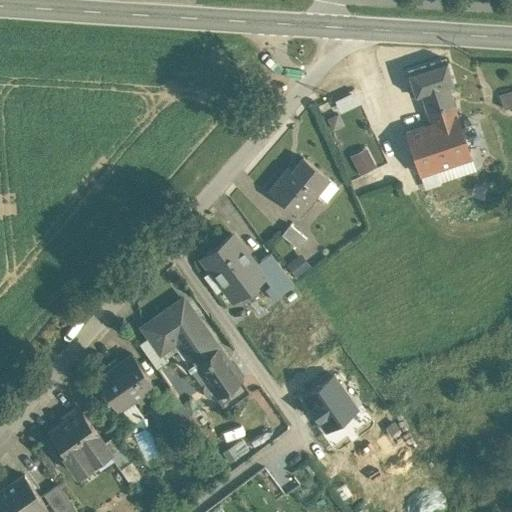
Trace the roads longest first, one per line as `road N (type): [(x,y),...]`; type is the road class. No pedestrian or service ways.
road 1 (residential): [(171,254),(304,431),(191,511)]
road 2 (tertiary): [(0,5),(353,27)]
road 3 (residential): [(353,27),(171,254)]
road 4 (residential): [(171,254),(0,442)]
road 5 (tertiary): [(353,27),(511,38)]
